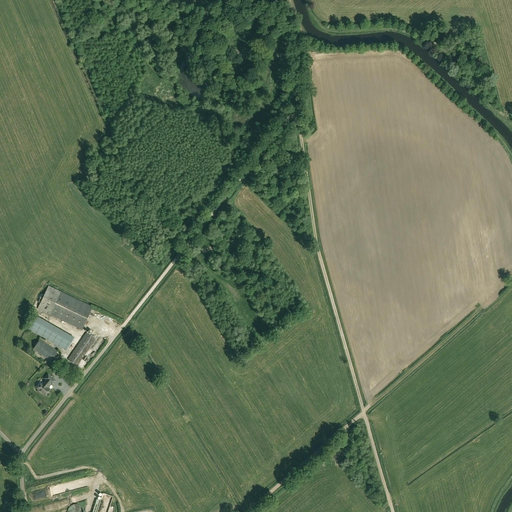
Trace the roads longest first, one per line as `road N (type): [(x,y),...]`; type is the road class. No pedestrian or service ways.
road 1 (track): [(364,410),(313,222),(296,108)]
road 2 (track): [(122,327),(296,108)]
road 3 (unclassified): [(19,456),(122,327)]
road 4 (track): [(248,511),(364,410)]
road 5 (track): [(364,410),(476,312)]
